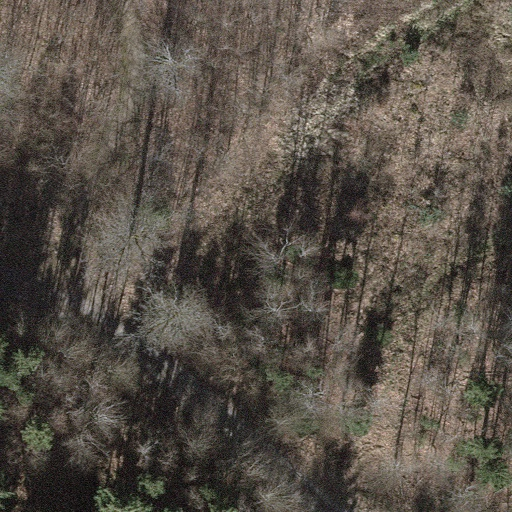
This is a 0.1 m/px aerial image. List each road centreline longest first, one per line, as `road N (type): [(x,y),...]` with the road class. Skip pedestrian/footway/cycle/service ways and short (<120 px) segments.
road 1 (track): [(117,336),(336,511)]
road 2 (track): [(0,280),(117,336)]
